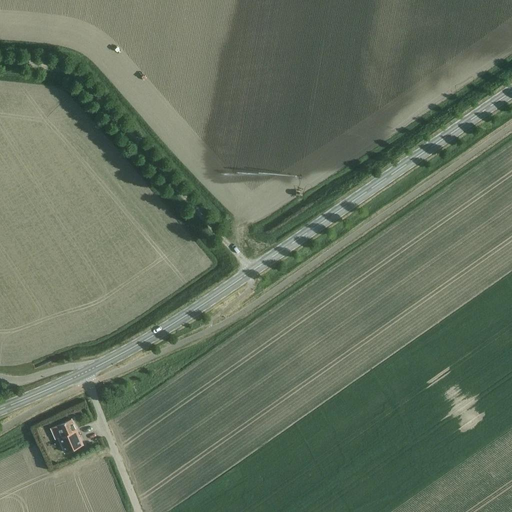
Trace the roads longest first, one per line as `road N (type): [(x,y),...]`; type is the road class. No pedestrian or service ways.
road 1 (secondary): [(82,373),(153,336),(511,92)]
road 2 (track): [(250,270),(70,66),(0,56)]
road 3 (unclassified): [(139,511),(82,373)]
